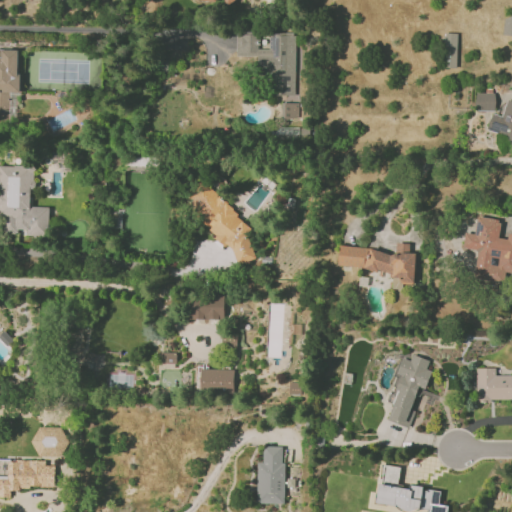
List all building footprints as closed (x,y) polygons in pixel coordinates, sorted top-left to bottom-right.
[(294,96),(295,33),(269,32),(268,48),(257,48),(258,34),(237,34),(236,56),(257,56),(257,74),(269,74),(269,95),(294,96)] [(456,67),(458,33),(445,33),(444,67),(456,67)] [(19,50),(0,49),(0,122),(9,122),(9,93),(19,93),(19,50)] [(495,111),(495,93),(475,93),(476,111),(495,111)] [(511,101),(507,100),(502,116),(492,113),(488,130),(510,136),(510,139),(511,139),(511,101)] [(281,118),(298,119),(298,103),(281,103),(281,118)] [(0,231),(26,232),(26,235),(48,235),(48,207),(30,207),(30,189),(34,189),(35,166),(0,165),(0,231)] [(255,259),(250,241),(244,235),(251,229),(236,214),(205,181),(187,199),(199,212),(202,222),(235,256),(238,265),(255,259)] [(511,234),(508,233),(507,239),(498,238),(500,219),(477,216),(475,234),(465,233),(463,248),(477,250),(474,280),(504,284),(505,272),(511,272),(511,234)] [(340,247),(338,267),(393,271),(392,289),(402,289),(402,283),(413,283),(416,253),(409,252),(409,243),(396,242),(395,251),(340,247)] [(224,295),(187,295),(187,320),(224,320),(224,295)] [(162,364),(176,363),(176,352),(161,353),(162,364)] [(387,420),(409,428),(415,411),(411,409),(418,387),(425,389),(432,371),(426,369),(429,360),(413,355),(411,360),(402,357),(389,396),(395,399),(387,420)] [(511,375),(496,375),(496,368),(476,368),(477,400),(511,399),(511,375)] [(234,370),(201,369),(200,392),(233,393),(234,370)] [(289,394),(300,395),(300,383),(289,382),(289,394)] [(257,503),(283,504),(284,446),(263,446),(263,462),(257,462),(257,503)] [(55,465),(46,465),(46,460),(0,459),(0,495),(11,495),(11,487),(54,488),(55,465)] [(377,505),(428,511),(427,511),(445,511),(447,505),(439,504),(440,490),(398,485),(401,467),(381,464),(377,505)]
